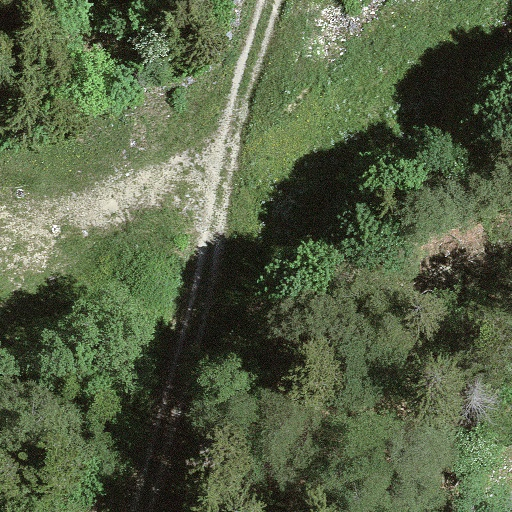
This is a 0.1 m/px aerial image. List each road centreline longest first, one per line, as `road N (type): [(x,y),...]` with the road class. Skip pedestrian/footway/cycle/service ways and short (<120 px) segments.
road 1 (track): [(139,511),(227,151),(276,0)]
road 2 (track): [(0,252),(227,151)]
